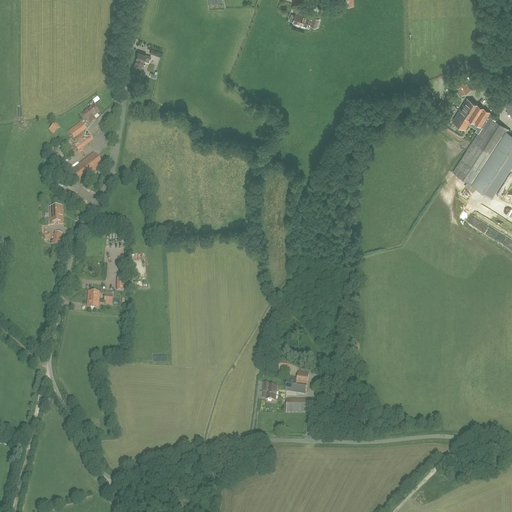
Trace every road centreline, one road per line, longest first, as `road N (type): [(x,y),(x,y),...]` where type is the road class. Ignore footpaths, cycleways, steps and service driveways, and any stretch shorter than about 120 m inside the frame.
road 1 (unclassified): [(511,449),(447,436),(334,445),(275,439),(121,479),(102,473),(53,385),(48,357),(80,225),(122,150),(126,65),(142,0)]
road 2 (track): [(49,374),(13,511)]
